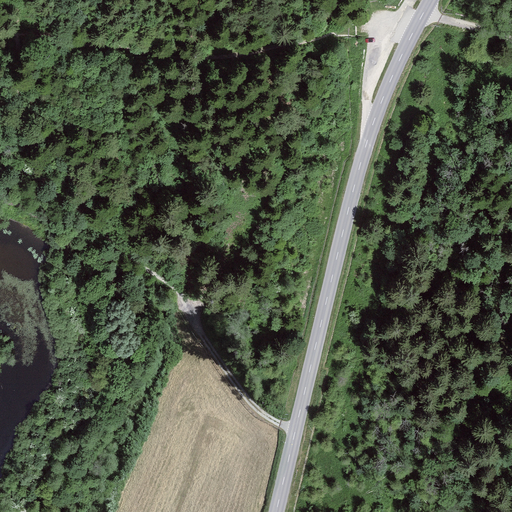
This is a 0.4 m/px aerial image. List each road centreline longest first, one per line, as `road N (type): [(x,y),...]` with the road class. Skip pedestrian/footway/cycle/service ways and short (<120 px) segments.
road 1 (tertiary): [(432,0),(388,89),(356,182),(275,511)]
road 2 (track): [(202,333),(125,511)]
road 3 (track): [(180,292),(249,401),(296,430)]
